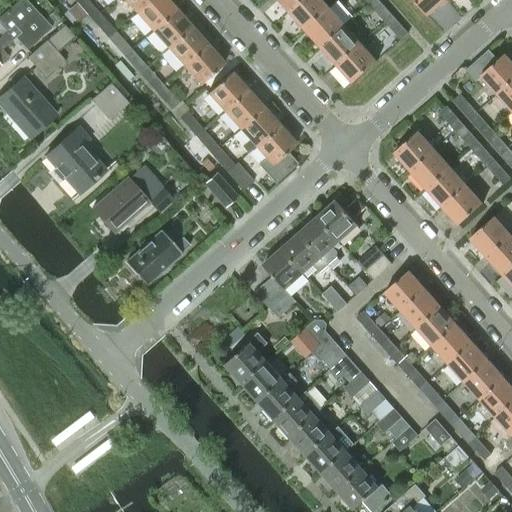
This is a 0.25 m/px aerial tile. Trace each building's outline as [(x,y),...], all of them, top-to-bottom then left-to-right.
[(26,50),(50,28),(24,0),(18,0),(0,17),(0,21),(9,31),(0,38),(0,64),(8,57),(1,49),(15,37),(26,50)] [(88,0),(77,0),(75,2),(91,20),(99,13),(88,0)] [(123,0),(135,13),(149,0),(123,0)] [(166,0),(149,0),(135,13),(151,30),(174,9),(166,0)] [(277,0),(288,12),(301,0),(277,0)] [(320,0),(301,0),(288,12),(304,30),(328,8),(320,0)] [(373,0),(368,5),(384,22),(392,15),(378,0),(373,0)] [(411,0),(427,17),(445,0),(444,0),(411,0)] [(328,8),(304,30),(320,48),(344,26),(328,8)] [(174,9),(151,30),(167,49),(190,27),(174,9)] [(99,13),(91,20),(107,38),(115,31),(99,13)] [(408,34),(392,15),(384,22),(401,41),(408,34)] [(344,26),(320,48),(336,65),(360,44),(350,33),(358,25),(352,19),(344,26)] [(46,41),(27,59),(45,79),(65,61),(57,52),(74,37),(71,34),(73,32),(65,24),(47,40),(46,41)] [(190,27),(167,49),(183,67),(207,46),(190,27)] [(115,31),(107,38),(123,55),(131,48),(128,45),(125,41),(115,31)] [(360,44),(336,65),(352,84),(376,62),(360,44)] [(207,46),(183,67),(199,85),(223,64),(207,46)] [(131,48),(123,55),(139,74),(147,66),(131,48)] [(482,77),(497,94),(511,80),(511,63),(505,55),(498,61),(489,51),(466,70),(477,82),(482,77)] [(147,66),(139,74),(155,92),(163,84),(147,66)] [(231,73),(207,94),(223,112),(247,91),(231,73)] [(0,105),(29,140),(56,116),(23,78),(0,99),(0,105)] [(511,80),(497,94),(511,111),(511,80)] [(109,122),(128,105),(111,84),(91,102),(109,122)] [(163,84),(155,92),(171,110),(179,103),(163,84)] [(247,91),(223,112),(239,130),(263,109),(247,91)] [(452,101),(469,120),(477,112),(460,94),(452,101)] [(439,113),(455,132),(463,125),(447,106),(439,113)] [(263,109),(239,130),(248,141),(241,147),(247,154),(254,148),(255,149),(279,127),(263,109)] [(186,110),(178,117),(195,137),(203,130),(186,110)] [(469,120),(484,137),(492,130),(477,112),(469,120)] [(455,132),(471,150),(479,142),(463,125),(455,132)] [(279,127),(255,149),(265,160),(258,166),(265,174),(275,186),(298,166),(287,154),(296,146),(279,127)] [(79,195),(105,172),(83,147),(89,141),(78,129),(46,158),(79,195)] [(203,130),(195,137),(211,155),(219,148),(203,130)] [(484,137),(500,155),(508,148),(511,144),(511,137),(504,144),(492,130),(484,137)] [(394,154),(410,172),(435,150),(419,132),(394,154)] [(471,150),(487,167),(495,160),(479,142),(471,150)] [(219,148),(211,155),(226,172),(234,165),(219,148)] [(500,155),(511,168),(511,152),(508,148),(500,155)] [(435,150),(410,172),(426,190),(451,168),(435,150)] [(511,179),(495,160),(487,167),(503,186),(511,179)] [(234,165),(226,172),(227,173),(243,191),(254,182),(238,163),(238,162),(234,165)] [(147,201),(161,188),(143,167),(128,181),(127,179),(92,210),(114,235),(149,203),(147,201)] [(451,168),(426,190),(442,208),(467,185),(451,168)] [(204,185),(225,208),(237,197),(216,175),(204,185)] [(467,185),(442,208),(458,226),(483,204),(467,185)] [(318,218),(340,243),(358,227),(336,202),(318,218)] [(363,210),(356,202),(346,211),(353,219),(363,210)] [(300,234),(328,266),(337,258),(337,252),(334,248),(340,243),(318,218),(300,234)] [(470,240),(487,258),(511,236),(495,218),(470,240)] [(161,232),(126,264),(146,286),(181,255),(181,254),(189,247),(182,239),(174,246),(161,232)] [(281,250),(303,275),(313,266),(320,274),(328,266),(300,234),(281,250)] [(511,236),(487,258),(502,276),(511,267),(511,236)] [(358,263),(366,272),(383,256),(376,247),(358,263)] [(273,277),(265,285),(287,311),(296,303),(313,320),(321,320),(323,318),(302,295),(295,301),(285,290),(303,275),(281,250),(263,266),(273,277)] [(383,256),(366,272),(374,281),(392,266),(383,256)] [(511,267),(502,276),(511,286),(511,267)] [(409,272),(385,293),(401,311),(425,290),(409,272)] [(278,319),(287,311),(265,285),(255,293),(278,319)] [(321,295),(337,313),(346,305),(330,287),(321,295)] [(425,290),(401,311),(416,328),(440,307),(425,290)] [(440,307),(416,328),(432,346),(456,325),(440,307)] [(356,318),(372,336),(380,329),(364,311),(356,318)] [(315,321),(291,342),(298,350),(304,345),(312,354),(330,338),(325,332),(326,325),(325,324),(323,321),(315,321)] [(456,325),(432,346),(448,365),(473,343),(456,325)] [(372,336),(388,354),(396,347),(380,329),(372,336)] [(250,344),(225,365),(242,384),(266,363),(258,353),(267,345),(258,336),(250,344)] [(330,338),(312,354),(320,364),(323,361),(331,370),(346,356),(339,347),(330,338)] [(473,343),(448,365),(464,382),(488,361),(473,343)] [(388,354),(404,371),(411,365),(396,347),(388,354)] [(331,370),(328,372),(336,381),(342,376),(350,384),(362,374),(354,365),(346,356),(331,370)] [(294,375),(302,384),(320,368),(312,359),(294,375)] [(488,361),(464,382),(480,401),(504,379),(488,361)] [(266,363),(242,384),(258,402),(291,374),(290,373),(282,380),(266,363)] [(404,371),(420,390),(428,383),(411,365),(404,371)] [(291,374),(258,402),(273,419),(300,396),(292,386),(297,382),(291,374)] [(350,384),(344,390),(352,399),(360,408),(378,392),(370,383),(362,374),(350,384)] [(511,387),(504,379),(480,401),(496,418),(511,403),(511,387)] [(420,390),(435,407),(438,403),(440,406),(444,402),(443,400),(428,383),(420,390)] [(300,396),(273,419),(290,438),(320,411),(319,411),(322,408),(307,391),(301,396),(300,396)] [(378,392),(360,408),(367,416),(385,400),(378,392)] [(435,407),(452,426),(460,419),(443,400),(444,402),(440,406),(438,403),(435,407)] [(511,403),(496,418),(511,436),(511,403)] [(384,434),(388,431),(396,440),(410,428),(394,409),(380,422),(376,425),(384,434)] [(99,419),(91,410),(51,440),(57,449),(99,419)] [(320,411),(290,438),(305,455),(330,434),(321,424),(327,419),(320,411)] [(452,426),(466,442),(470,439),(472,441),(476,437),(460,419),(452,426)] [(431,435),(425,440),(435,451),(441,446),(447,441),(451,438),(445,431),(435,420),(426,429),(431,435)] [(330,434),(305,455),(321,473),(345,451),(354,444),(338,426),(330,434)] [(400,453),(418,437),(410,428),(396,440),(392,444),(400,453)] [(118,446),(110,437),(70,467),(76,476),(118,446)] [(492,455),(476,437),(472,441),(470,439),(466,442),(484,462),(492,455)] [(458,447),(445,459),(455,470),(469,458),(458,447)] [(345,451),(321,473),(337,491),(362,469),(345,451)] [(494,473),(511,493),(511,491),(511,477),(502,466),(494,473)] [(379,489),(362,469),(337,491),(355,511),(364,503),(371,511),(377,511),(393,498),(383,486),(379,489)] [(415,485),(384,511),(416,511),(413,508),(426,497),(416,486),(415,485)]
